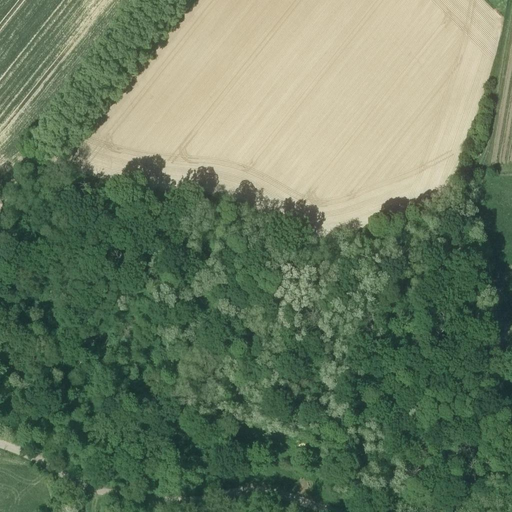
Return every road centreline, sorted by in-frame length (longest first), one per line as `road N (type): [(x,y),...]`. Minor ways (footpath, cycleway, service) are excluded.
road 1 (unclassified): [(330,511),(253,490),(174,501),(117,496),(0,445)]
road 2 (track): [(0,203),(156,0)]
road 3 (track): [(483,164),(511,3)]
